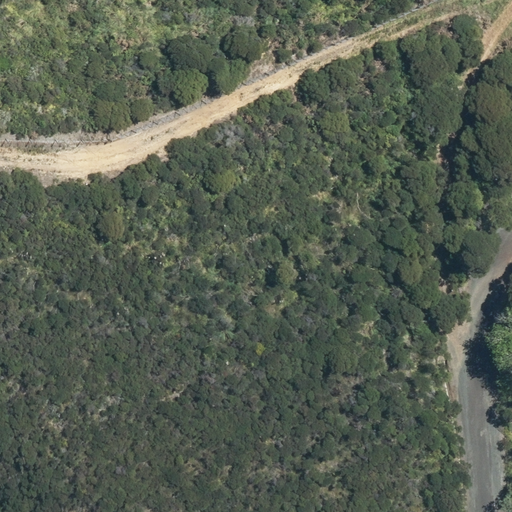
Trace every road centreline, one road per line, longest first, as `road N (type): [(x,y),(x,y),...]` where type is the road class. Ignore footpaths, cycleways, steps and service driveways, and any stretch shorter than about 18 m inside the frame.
road 1 (track): [(475,0),(98,158),(0,166)]
road 2 (track): [(511,23),(494,37),(454,122),(440,222),(439,266),(478,307)]
